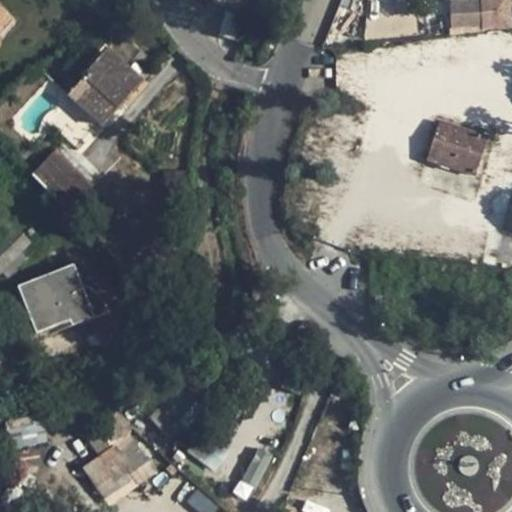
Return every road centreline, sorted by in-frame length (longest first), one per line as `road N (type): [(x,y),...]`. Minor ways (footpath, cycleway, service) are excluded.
road 1 (residential): [(282,89),(260,167),(272,234),(416,410)]
road 2 (residential): [(160,0),(203,57),(282,89)]
